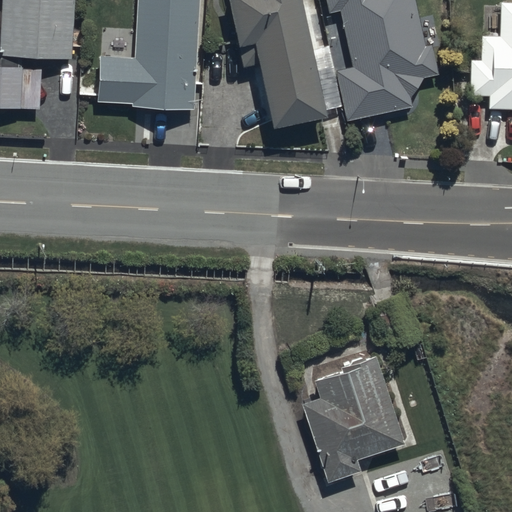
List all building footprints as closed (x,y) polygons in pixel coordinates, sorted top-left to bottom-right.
[(0,47),(36,50),(68,51),(70,0),(0,0),(0,14),(0,47)] [(131,0),(130,51),(96,50),(95,98),(192,102),(195,0),(131,0)] [(269,117),(324,104),(299,0),(224,0),(239,62),(255,58),(269,117)] [(335,64),(346,115),(410,101),(404,74),(430,68),(414,0),(323,0),(324,4),(337,1),(350,61),(335,64)] [(511,0),(497,0),(497,30),(488,29),(488,30),(476,30),(476,54),(468,53),(467,89),(486,90),(486,102),(495,102),(511,102),(511,0)] [(0,100),(37,103),(40,62),(0,59),(0,100)] [(310,368),(318,392),(297,399),(324,477),(358,465),(354,452),(401,436),(372,347),(310,368)]
